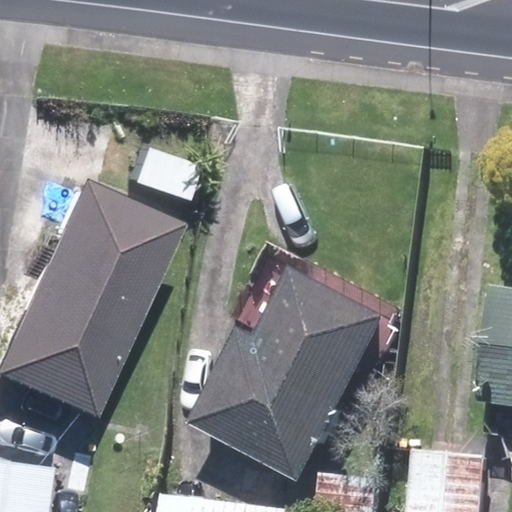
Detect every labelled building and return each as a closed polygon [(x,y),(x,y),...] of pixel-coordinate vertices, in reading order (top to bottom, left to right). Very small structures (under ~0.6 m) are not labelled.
[(163,225),(59,182),(0,324),(0,384),(82,419),(163,225)] [(237,333),(189,427),(301,485),(385,321),(292,274),(257,343),(237,333)] [(511,294),(491,292),(476,405),(511,409),(511,294)] [(480,511),(486,460),(415,454),(409,511),(480,511)] [(0,511),(32,511),(38,469),(0,465),(0,511)] [(376,511),(379,482),(322,477),(318,511),(376,511)] [(272,511),(166,501),(164,511),(272,511)]
